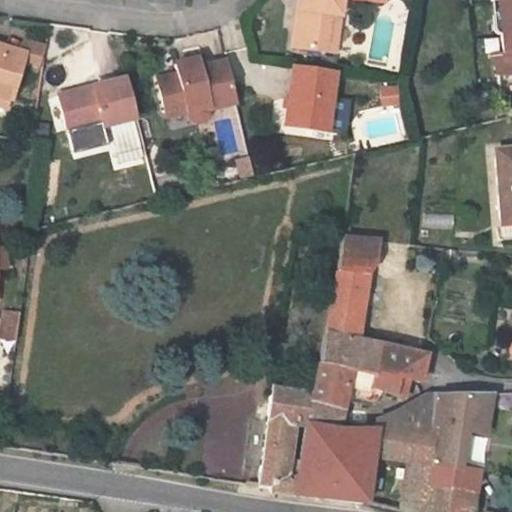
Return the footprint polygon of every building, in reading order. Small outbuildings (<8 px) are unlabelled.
[(304,15),(300,52),(335,56),(342,0),(301,0),(300,14),(304,15)] [(498,53),(504,94),(511,93),(511,0),(497,0),(505,52),(498,53)] [(0,97),(10,100),(25,55),(0,46),(0,97)] [(160,83),(168,116),(191,111),(190,105),(210,100),(212,110),(214,114),(238,108),(227,64),(203,71),(200,61),(178,67),(181,77),(160,83)] [(334,77),(291,71),(283,132),(327,137),(334,77)] [(103,124),(105,128),(137,120),(128,87),(125,79),(58,98),(67,133),(103,124)] [(0,108),(6,111),(10,100),(0,97),(0,108)] [(210,100),(190,105),(191,111),(192,116),(212,110),(210,100)] [(511,150),(494,152),(500,226),(511,224),(511,150)] [(359,245),(338,369),(390,379),(394,348),(376,344),(390,268),(414,272),(417,254),(359,245)] [(18,332),(20,314),(4,312),(2,330),(18,332)] [(16,340),(18,332),(2,330),(0,338),(16,340)] [(394,348),(390,379),(387,398),(412,403),(415,389),(435,393),(438,376),(442,359),(394,348)] [(387,398),(390,379),(338,369),(333,395),(331,412),(362,416),(363,403),(385,407),(387,398)] [(333,395),(294,390),(279,485),(291,486),(290,493),(294,494),(318,477),(327,435),(331,412),(333,395)] [(443,404),(394,429),(393,432),(450,450),(447,476),(493,483),(498,452),(504,422),(508,405),(443,404)] [(331,412),(327,435),(359,438),(362,416),(331,412)] [(391,441),(359,438),(327,435),(318,477),(313,498),(373,511),(384,511),(394,472),(413,477),(406,511),(489,511),(490,507),(445,499),(447,476),(450,450),(393,432),(391,441)] [(447,476),(445,499),(490,507),(493,483),(447,476)]
